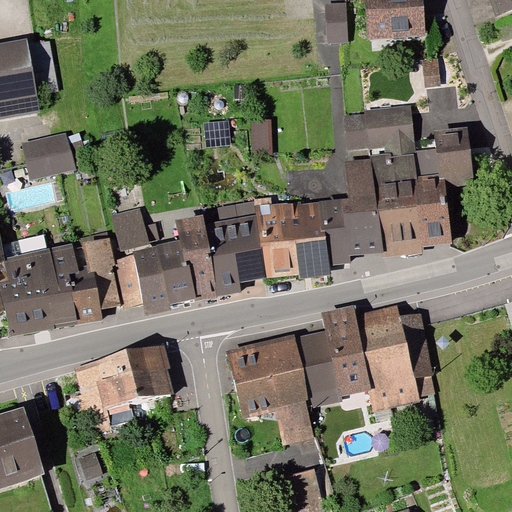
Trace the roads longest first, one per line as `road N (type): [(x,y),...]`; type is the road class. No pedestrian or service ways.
road 1 (tertiary): [(193,331),(511,253)]
road 2 (residential): [(511,198),(453,0)]
road 3 (tertiary): [(0,371),(193,331)]
road 4 (residential): [(226,511),(193,331)]
